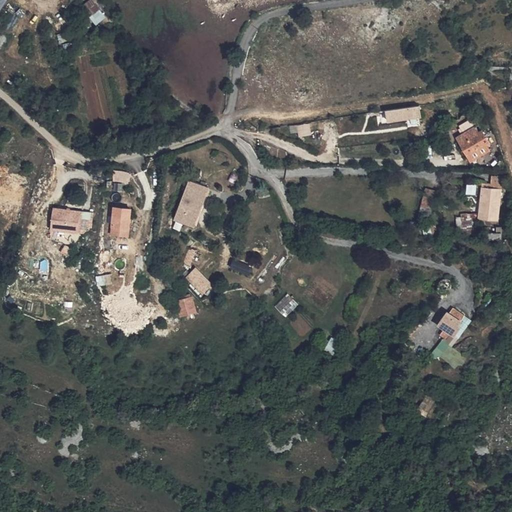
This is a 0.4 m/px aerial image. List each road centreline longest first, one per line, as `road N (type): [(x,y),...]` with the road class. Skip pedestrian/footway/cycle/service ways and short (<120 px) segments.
road 1 (residential): [(221,130),(281,190),(298,232),(454,272),(463,300),(424,332)]
road 2 (unclassified): [(0,91),(63,154),(80,160),(107,164),(221,130)]
road 3 (unclassified): [(221,130),(247,34),(269,14),(368,0)]
